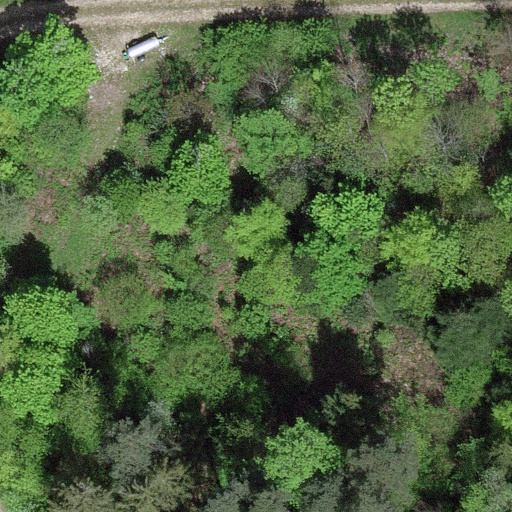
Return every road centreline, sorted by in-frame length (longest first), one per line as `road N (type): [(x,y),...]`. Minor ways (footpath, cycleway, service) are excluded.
road 1 (track): [(58,271),(134,263),(224,294),(372,511)]
road 2 (track): [(368,0),(97,7),(0,26)]
road 3 (track): [(97,7),(107,146),(58,271),(0,290)]
